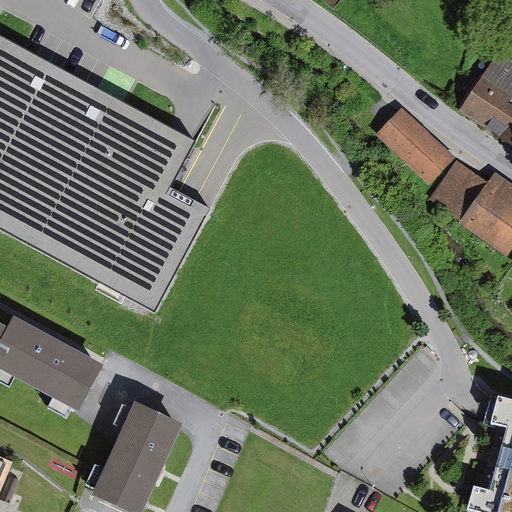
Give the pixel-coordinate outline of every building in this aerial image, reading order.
[(168,189),(194,141),(123,103),(122,103),(25,49),(0,36),(0,227),(154,309),(207,209),(168,189)] [(511,61),(497,51),(459,107),(511,142),(511,61)] [(401,110),(376,136),(428,185),(453,159),(401,110)] [(489,183),(458,162),(429,203),(507,256),(511,249),(511,189),(493,177),(489,183)] [(104,365),(17,320),(13,329),(0,353),(0,369),(80,410),(104,365)] [(13,329),(0,322),(0,353),(13,329)] [(511,511),(511,398),(499,394),(490,425),(506,430),(497,463),(490,488),(474,483),(465,511),(511,511)] [(141,511),(182,425),(136,404),(93,497),(126,511),(141,511)] [(0,487),(10,462),(0,457),(0,487)] [(10,477),(0,500),(10,504),(19,481),(10,477)]
